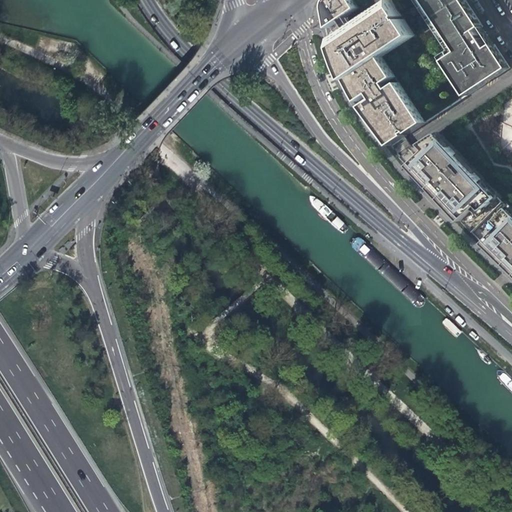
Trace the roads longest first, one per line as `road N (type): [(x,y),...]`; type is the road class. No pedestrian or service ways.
road 1 (track): [(507,511),(266,276),(208,214),(179,167)]
road 2 (secondary): [(147,0),(218,85),(443,268)]
road 3 (secondary): [(243,34),(320,140),(412,227),(443,268)]
road 4 (motorway): [(163,511),(84,271)]
road 5 (secondary): [(393,193),(337,126),(299,31),(271,11)]
road 6 (secondary): [(393,193),(290,0)]
road 7 (motorway): [(101,511),(0,349)]
road 8 (secondary): [(243,34),(109,168)]
road 9 (secondary): [(478,289),(393,193)]
